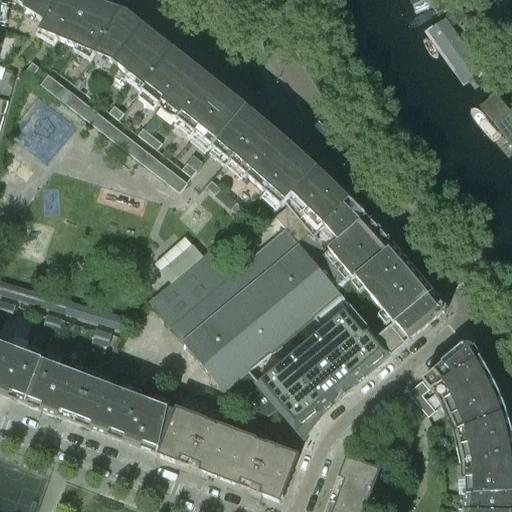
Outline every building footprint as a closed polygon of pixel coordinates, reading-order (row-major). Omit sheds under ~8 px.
[(0,6),(0,0),(18,0),(17,4),(25,9),(31,0),(0,0),(0,18),(2,8),(3,8),(4,7),(0,6)] [(57,0),(31,0),(25,9),(24,12),(44,25),(57,0)] [(142,26),(128,15),(85,0),(57,0),(44,25),(39,34),(112,65),(142,26)] [(175,52),(142,26),(112,65),(114,65),(144,89),(175,52)] [(461,57),(469,57),(469,49),(461,49),(461,57)] [(176,121),(209,79),(175,52),(144,89),(145,90),(142,94),(176,121)] [(32,64),(25,74),(31,79),(39,69),(32,64)] [(67,91),(48,76),(40,86),(59,101),(67,91)] [(248,110),(209,79),(176,121),(196,137),(196,136),(214,151),(217,149),(216,148),(248,110)] [(90,90),(85,96),(95,104),(100,98),(90,90)] [(179,195),(187,185),(73,96),(65,106),(179,195)] [(113,108),(108,114),(119,122),(124,116),(113,108)] [(248,110),(216,148),(217,149),(214,151),(228,163),(232,158),(263,123),(258,118),(258,114),(253,110),(249,111),(248,110)] [(315,167),(281,138),(263,123),(232,158),(228,163),(230,165),(231,164),(278,206),(315,167)] [(142,131),(137,137),(157,152),(162,146),(142,131)] [(187,165),(182,171),(191,179),(197,173),(187,165)] [(315,167),(278,206),(280,208),(281,209),(285,205),(287,208),(313,236),(350,201),(315,167)] [(212,183),(206,189),(215,197),(221,191),(212,183)] [(350,201),(313,236),(328,251),(329,250),(338,242),(337,242),(365,217),(356,207),(350,201)] [(237,205),(231,211),(240,219),(246,213),(237,205)] [(338,295),(312,265),(328,251),(313,236),(287,208),(275,219),(285,231),(238,271),(230,262),(218,246),(202,259),(185,239),(154,265),(171,285),(149,303),(224,392),(229,388),(264,358),(317,313),(338,295)] [(392,246),(365,217),(337,242),(338,242),(329,250),(355,279),(356,278),(392,246)] [(392,246),(356,278),(396,324),(396,323),(431,293),(405,262),(392,246)] [(128,320),(0,283),(0,295),(124,332),(128,320)] [(431,293),(396,323),(411,340),(442,315),(443,307),(431,293)] [(376,340),(338,295),(317,313),(371,375),(391,357),(376,340)] [(14,308),(0,304),(0,316),(11,320),(14,308)] [(371,375),(317,313),(264,358),(304,405),(313,399),(328,412),(333,406),(371,375)] [(62,322),(47,318),(43,329),(58,334),(62,322)] [(396,324),(376,340),(391,357),(411,340),(396,323),(396,324)] [(111,336),(96,332),(92,343),(107,348),(111,336)] [(0,375),(11,348),(0,344),(0,375)] [(500,397),(491,379),(472,348),(465,347),(423,382),(432,392),(437,388),(445,403),(459,435),(462,451),(511,435),(511,434),(507,416),(500,397)] [(0,396),(11,401),(29,356),(11,348),(0,375),(0,396)] [(24,406),(42,362),(42,361),(29,356),(11,401),(24,406)] [(304,405),(264,358),(229,388),(234,395),(226,401),(232,407),(244,409),(248,414),(265,417),(276,407),(305,441),(318,422),(328,412),(313,399),(304,405)] [(39,412),(57,367),(42,362),(24,406),(39,412)] [(57,367),(39,412),(56,418),(74,374),(57,367)] [(73,425),(90,380),(74,374),(56,418),(73,425)] [(89,431),(106,386),(90,380),(73,425),(89,431)] [(408,394),(414,401),(429,419),(435,414),(423,399),(432,392),(423,382),(408,394)] [(106,386),(89,431),(106,437),(123,392),(106,386)] [(122,444),(140,399),(123,392),(106,437),(122,444)] [(157,457),(174,413),(140,399),(122,444),(157,457)] [(219,481),(240,425),(220,417),(217,426),(208,423),(208,422),(176,409),(174,413),(157,457),(178,465),(181,459),(201,467),(199,473),(219,481)] [(260,433),(240,425),(219,481),(239,488),(241,482),(262,490),(259,496),(280,504),(299,456),(266,444),(266,445),(257,441),(260,433)] [(385,461),(410,440),(397,425),(368,449),(362,465),(381,472),(385,461)] [(511,455),(511,435),(462,451),(465,465),(465,467),(511,455)] [(511,475),(511,455),(465,467),(466,483),(511,475)] [(365,511),(381,472),(362,465),(346,458),(338,480),(344,482),(335,506),(333,511),(364,511),(365,511)] [(511,495),(511,475),(466,483),(467,497),(466,499),(511,495)] [(511,511),(511,495),(466,499),(464,511),(511,511)]
